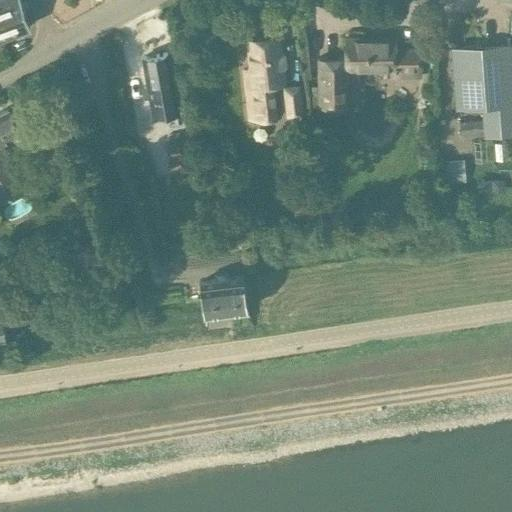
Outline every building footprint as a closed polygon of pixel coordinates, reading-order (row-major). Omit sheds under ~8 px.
[(0,0),(0,37),(31,25),(21,0),(0,0)] [(278,34),(246,38),(249,68),(243,69),(244,75),(246,92),(249,119),(275,116),(272,90),(278,83),(284,82),(282,73),(287,66),(286,53),(279,47),(278,34)] [(318,76),(316,76),(316,84),(311,84),(311,106),(317,106),(317,107),(348,106),(348,69),(394,68),(394,76),(420,76),(420,47),(395,47),(395,35),(345,36),(345,57),(318,57),(318,76)] [(511,90),(509,43),(453,47),(457,107),(484,105),(485,118),(459,120),(460,136),(486,133),(486,134),(511,132),(511,90)] [(168,52),(143,55),(145,68),(146,74),(153,115),(177,111),(168,52)] [(287,117),(299,115),(301,113),(301,110),(303,110),(300,84),(299,83),(282,86),(286,116),(287,117)] [(7,153),(0,142),(21,130),(8,108),(0,112),(0,200),(26,186),(7,153)] [(183,140),(172,142),(176,169),(189,167),(185,140),(183,140)] [(464,159),(441,160),(442,182),(465,181),(464,159)] [(145,260),(131,217),(119,221),(133,264),(145,260)] [(199,282),(203,313),(203,315),(247,309),(243,276),(199,282)] [(62,300),(61,282),(38,283),(39,295),(48,302),(62,300)]
